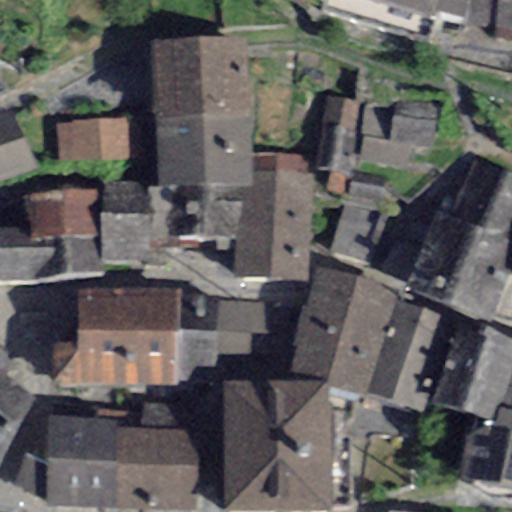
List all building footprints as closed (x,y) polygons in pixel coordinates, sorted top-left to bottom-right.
[(373,0),(437,17),(437,11),(462,17),(465,0),(373,0)] [(511,0),(465,0),(462,17),(460,24),(495,29),(492,37),(511,39),(511,0)] [(151,41),(153,114),(249,110),(246,38),(151,41)] [(363,101),(326,96),(316,172),(354,177),(363,101)] [(389,140),(431,145),(435,108),(394,103),(389,140)] [(0,180),(34,167),(11,109),(0,113),(0,180)] [(251,154),(249,110),(153,114),(156,188),(181,186),(251,186),(251,172),(251,154)] [(129,121),(57,124),(59,163),(130,160),(129,121)] [(251,154),(251,172),(251,186),(181,186),(182,237),(235,237),(235,279),(307,278),(307,153),(251,154)] [(511,266),(511,173),(474,159),(450,216),(435,210),(404,288),(489,322),(511,266)] [(104,192),(28,193),(28,226),(0,226),(0,278),(102,277),(102,262),(141,261),(140,183),(104,184),(104,192)] [(396,291),(317,269),(306,308),(302,307),(291,345),(297,347),(290,371),(368,393),(393,304),(396,291)] [(177,290),(77,289),(76,342),(52,341),(51,385),(175,388),(177,296),(177,290)] [(219,298),(177,296),(175,388),(215,389),(216,354),(279,357),(281,305),(219,303),(219,298)] [(452,320),(393,304),(368,393),(367,399),(426,415),(452,320)] [(472,416),(493,422),(497,406),(501,407),(511,367),(511,339),(455,324),(432,406),(472,416)] [(0,472),(31,398),(2,372),(14,364),(0,351),(0,472)] [(493,422),(472,416),(458,477),(511,486),(511,367),(501,407),(497,406),(493,422)] [(328,383),(223,384),(224,511),(267,511),(329,511),(328,383)] [(193,511),(193,403),(145,403),(145,427),(116,427),(113,504),(113,511),(174,511),(193,511)] [(116,421),(50,418),(47,510),(113,511),(113,504),(116,427),(116,421)]
